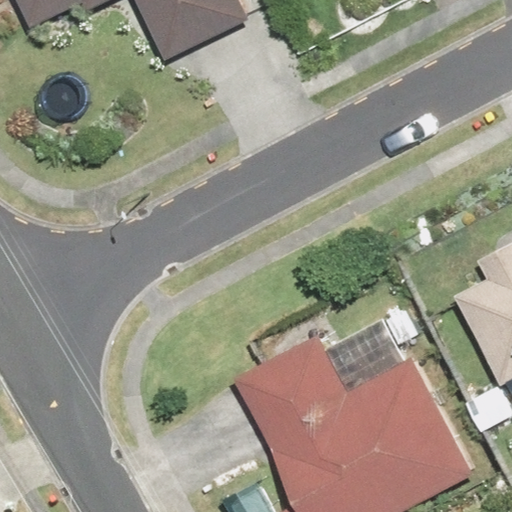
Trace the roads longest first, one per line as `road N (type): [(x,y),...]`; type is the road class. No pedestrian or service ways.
road 1 (residential): [(511,58),(131,256)]
road 2 (residential): [(115,511),(10,319)]
road 3 (residential): [(131,256),(10,319)]
